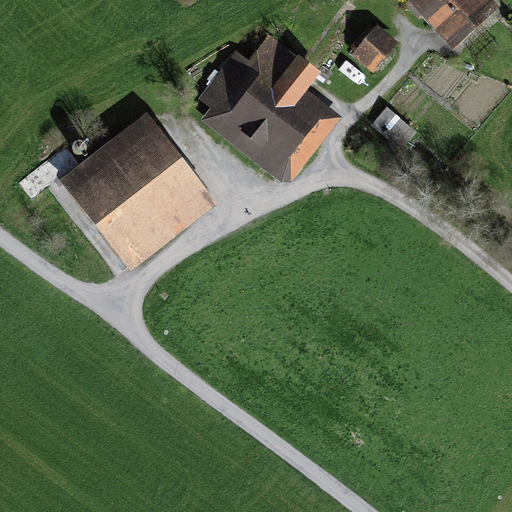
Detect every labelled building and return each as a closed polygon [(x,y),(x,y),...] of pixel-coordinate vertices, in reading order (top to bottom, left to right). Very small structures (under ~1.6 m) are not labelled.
[(490,0),(415,0),(446,38),(492,2),(490,0)] [(373,25),(352,49),(369,64),(390,40),(373,25)] [(220,109),(210,123),(276,174),(317,122),(293,103),(315,75),(268,39),(247,66),(236,58),(205,97),(220,109)] [(416,130),(387,108),(373,125),(402,148),(416,130)] [(152,116),(58,183),(126,278),(221,211),(152,116)]
